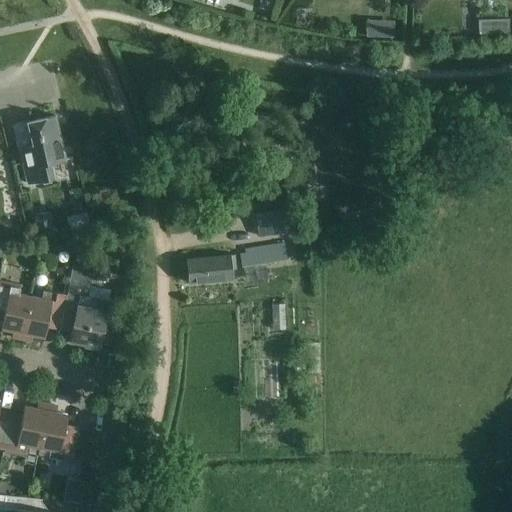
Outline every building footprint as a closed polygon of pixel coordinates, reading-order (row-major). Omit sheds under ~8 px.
[(19,149),(27,184),(55,178),(51,164),(65,161),(55,116),(27,122),(33,146),(19,149)] [(53,224),(68,218),(62,202),(47,207),(53,224)] [(255,215),(258,237),(310,229),(308,221),(300,223),(298,208),(255,215)] [(239,254),(242,268),(286,262),(284,244),(244,249),(244,253),(239,254)] [(235,256),(206,258),(186,260),(187,283),(236,279),(235,256)] [(15,338),(21,340),(30,296),(19,294),(20,286),(0,281),(0,317),(3,318),(1,329),(13,331),(15,334),(15,338)] [(66,295),(63,315),(74,318),(70,342),(85,345),(85,347),(96,349),(97,348),(99,348),(102,333),(107,334),(109,321),(105,320),(107,311),(106,311),(108,301),(110,290),(89,286),(82,285),(69,282),(66,295)] [(58,340),(63,315),(66,295),(43,290),(41,298),(30,296),(21,340),(27,341),(28,337),(31,335),(44,338),(46,327),(59,330),(57,340),(58,340)] [(0,448),(3,449),(10,414),(0,411),(0,402),(0,401),(0,448)] [(22,416),(10,414),(3,449),(26,453),(27,445),(38,447),(39,447),(47,404),(41,403),(40,407),(37,409),(24,406),(22,416)] [(53,405),(47,404),(39,447),(38,447),(37,455),(71,462),(78,428),(65,425),(67,415),(55,412),(53,409),(53,405)] [(66,479),(62,501),(80,503),(82,481),(66,479)] [(15,510),(14,511),(46,511),(40,511),(42,499),(5,496),(3,508),(15,510)]
